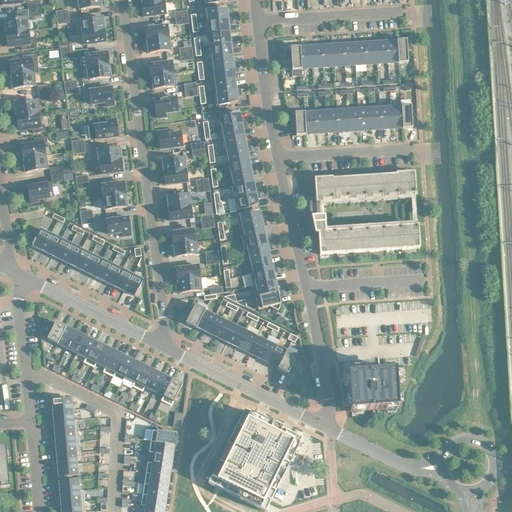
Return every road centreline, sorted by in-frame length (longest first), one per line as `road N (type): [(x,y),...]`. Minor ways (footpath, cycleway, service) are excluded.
road 1 (residential): [(161,342),(165,322),(123,0)]
road 2 (residential): [(27,370),(119,410),(115,511)]
road 3 (tertiary): [(335,429),(161,342)]
road 4 (tertiary): [(161,342),(14,270)]
road 5 (residential): [(260,21),(413,13)]
road 6 (residential): [(310,284),(335,429)]
road 7 (residential): [(419,146),(278,155)]
road 8 (residential): [(260,21),(278,155)]
road 9 (residential): [(278,155),(310,284)]
